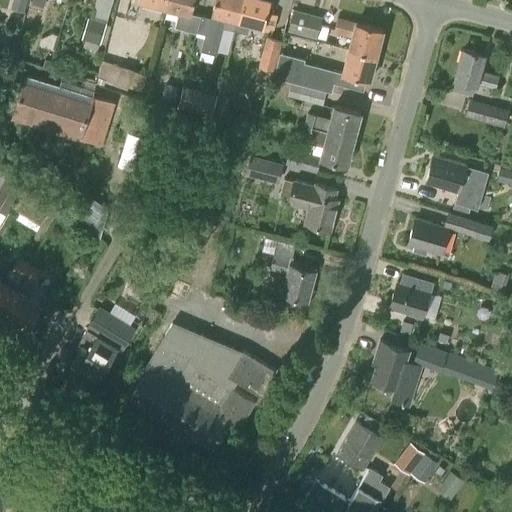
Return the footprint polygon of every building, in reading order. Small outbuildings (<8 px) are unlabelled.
[(24,12),(26,0),(13,0),(11,8),(24,12)] [(166,0),(165,7),(179,11),(176,22),(187,25),(190,14),(191,14),(194,0),(166,0)] [(238,20),(243,0),(215,0),(211,17),(201,15),(197,31),(205,34),(201,50),(215,54),(225,16),(237,20),(238,20)] [(243,0),(238,20),(237,20),(235,30),(247,33),(249,23),(274,29),(278,15),(267,12),(270,0),(243,0)] [(317,38),(322,17),(293,9),(287,31),(317,38)] [(349,48),(376,55),(383,29),(337,17),(333,32),(352,37),(349,48)] [(88,18),(82,39),(100,44),(106,23),(88,18)] [(278,52),(279,52),(282,40),(266,36),(259,67),(273,71),(278,52)] [(369,81),(376,55),(349,48),(343,72),(305,62),(305,59),(279,52),(278,52),(273,71),(274,71),(273,76),(325,90),(327,81),(363,90),(365,80),(369,81)] [(483,55),(463,49),(451,92),(472,97),(476,83),(495,88),(499,75),(479,69),(483,55)] [(141,90),(146,74),(103,60),(97,77),(141,90)] [(102,144),(115,102),(25,74),(12,117),(102,144)] [(322,105),(326,92),(291,82),(287,95),(322,105)] [(174,104),(178,86),(165,83),(161,100),(174,104)] [(201,92),(183,86),(177,108),(196,113),(201,92)] [(504,127),(508,110),(469,99),(465,116),(504,127)] [(304,125),(354,138),(361,113),(334,106),(331,118),(307,112),(304,125)] [(347,165),(354,138),(304,125),(301,138),(307,139),(306,142),(323,146),(321,155),(290,147),(286,163),(316,172),(320,157),(347,165)] [(143,137),(128,132),(117,165),(133,170),(143,137)] [(278,182),(283,163),(251,154),(245,174),(278,182)] [(459,190),(466,165),(432,155),(424,181),(459,190)] [(0,208),(7,212),(27,177),(0,162),(0,208)] [(314,184),(294,178),(293,181),(284,178),(280,195),(288,198),(287,201),(308,207),(304,222),(330,229),(338,200),(335,199),(338,188),(315,182),(314,184)] [(40,226),(50,209),(23,192),(13,209),(40,226)] [(103,229),(112,203),(87,194),(78,220),(103,229)] [(489,239),(493,225),(448,212),(444,225),(415,217),(407,243),(414,245),(412,251),(425,255),(427,249),(441,253),(448,228),(489,239)] [(265,237),(261,250),(274,254),(292,258),(295,245),(265,237)] [(307,300),(315,271),(301,267),(303,261),(292,258),(274,254),(270,267),(287,272),(281,293),(307,300)] [(22,276),(30,264),(19,258),(12,270),(22,276)] [(30,264),(22,276),(33,282),(40,270),(30,264)] [(0,314),(15,289),(0,279),(0,314)] [(422,317),(430,291),(396,281),(389,307),(422,317)] [(15,289),(0,314),(26,330),(41,304),(15,289)] [(432,290),(426,313),(436,315),(442,292),(432,290)] [(122,350),(135,329),(101,307),(79,342),(83,345),(71,363),(97,379),(117,347),(122,350)] [(181,322),(134,398),(146,405),(142,411),(159,421),(163,414),(179,424),(182,419),(192,425),(205,405),(214,411),(205,426),(221,436),(225,431),(235,437),(283,361),(272,354),(275,349),(258,339),(252,349),(228,334),(223,341),(195,324),(193,329),(181,322)] [(409,403),(422,365),(405,360),(409,348),(380,339),(376,353),(380,355),(372,379),(396,386),(392,398),(409,403)] [(448,351),(420,341),(413,361),(441,371),(447,352),(448,351)] [(441,371),(440,372),(475,384),(482,364),(447,352),(441,371)] [(364,469),(384,436),(357,420),(337,452),(364,469)] [(409,441),(395,461),(410,472),(424,452),(409,441)] [(438,462),(424,452),(410,472),(424,482),(438,462)] [(464,480),(450,471),(443,480),(457,490),(464,480)] [(363,478),(350,500),(342,511),(372,511),(380,499),(368,492),(373,483),(363,478)] [(308,511),(342,511),(350,500),(316,480),(308,493),(307,493),(299,506),(308,511)]
